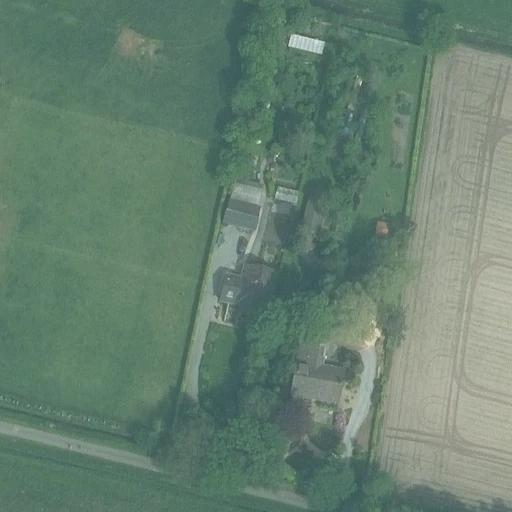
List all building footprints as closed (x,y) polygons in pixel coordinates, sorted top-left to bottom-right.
[(290,198),(312,195),(310,182),(288,185),(290,198)] [(309,200),(301,231),(319,235),(327,204),(309,200)] [(253,233),(259,209),(230,203),(224,226),(253,233)] [(226,278),(225,283),(220,303),(267,314),(276,275),(245,268),(241,281),(226,278)] [(301,297),(298,317),(329,322),(333,302),(301,297)] [(296,365),(294,377),(290,397),(338,405),(343,373),(321,369),(325,349),(300,345),(297,365),(296,365)]
